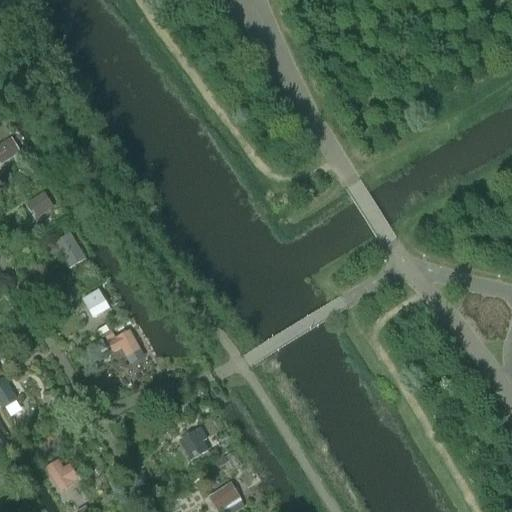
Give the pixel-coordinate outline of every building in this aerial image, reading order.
[(19,154),(12,141),(0,147),(0,164),(0,165),(19,154)] [(51,210),(42,195),(25,206),(33,220),(51,210)] [(82,258),(67,233),(50,243),(65,268),(82,258)] [(110,312),(98,292),(84,301),(95,320),(110,312)] [(139,352),(128,333),(114,342),(124,360),(139,352)] [(14,401),(1,380),(0,380),(0,409),(0,410),(14,401)] [(208,453),(196,432),(180,442),(192,462),(208,453)] [(71,479),(66,471),(60,472),(55,462),(44,469),(58,491),(68,484),(67,483),(71,479)] [(237,500),(229,487),(212,497),(220,511),(237,500)]
